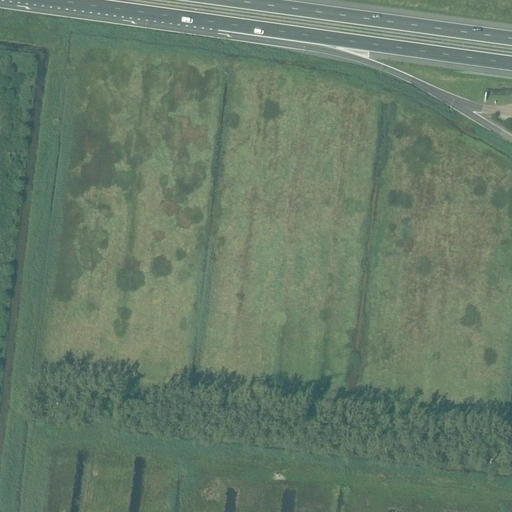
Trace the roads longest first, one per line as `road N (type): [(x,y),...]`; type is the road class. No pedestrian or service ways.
road 1 (track): [(5,511),(16,416),(29,407),(511,462)]
road 2 (motorway): [(216,22),(511,63)]
road 3 (motorway): [(511,38),(232,0)]
road 4 (motorway): [(216,22),(367,61),(438,94)]
road 5 (motorway): [(52,0),(216,22)]
